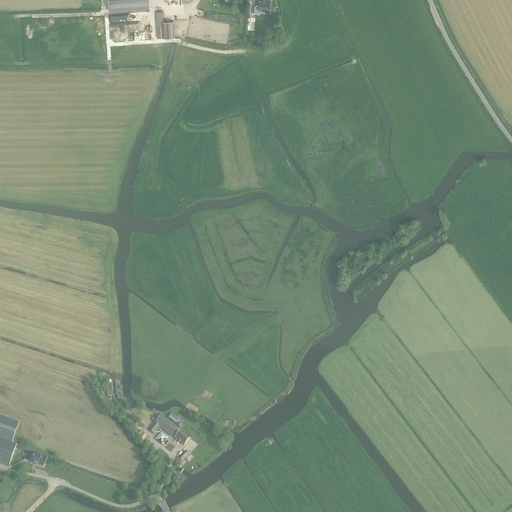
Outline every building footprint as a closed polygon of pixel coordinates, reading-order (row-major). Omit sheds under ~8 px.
[(148,0),(109,0),(110,10),(149,8),(148,0)] [(254,6),(254,14),(258,14),(258,9),(265,10),(265,9),(270,9),(270,1),(265,0),(265,1),(259,1),(258,6),(254,6)] [(162,12),(156,12),(158,38),(174,37),(173,21),(163,22),(162,12)] [(172,414),(169,418),(176,424),(180,419),(172,414)] [(17,447),(11,445),(20,423),(0,416),(0,463),(9,468),(17,447)] [(159,427),(171,437),(177,428),(161,416),(155,424),(154,424),(149,431),(153,435),(159,427)] [(174,439),(184,446),(189,439),(180,432),(174,439)] [(162,445),(168,438),(161,433),(155,440),(162,445)] [(46,457),(32,452),(27,451),(24,460),(29,462),(43,467),(46,457)] [(182,462),(189,455),(185,451),(179,459),(182,462)]
